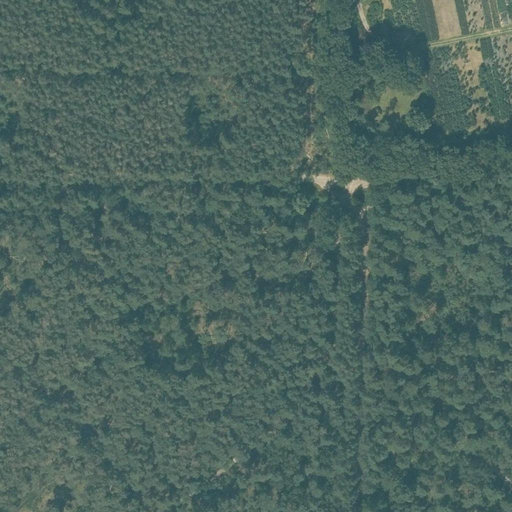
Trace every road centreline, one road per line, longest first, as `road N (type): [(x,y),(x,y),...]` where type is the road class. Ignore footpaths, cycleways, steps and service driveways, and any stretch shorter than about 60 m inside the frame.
road 1 (track): [(323,180),(0,179)]
road 2 (track): [(511,141),(359,179),(323,180)]
